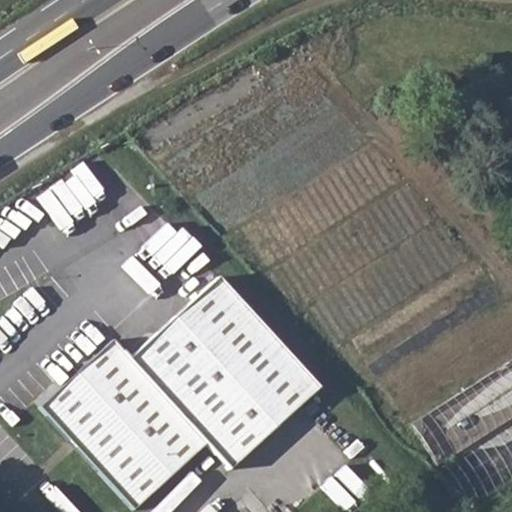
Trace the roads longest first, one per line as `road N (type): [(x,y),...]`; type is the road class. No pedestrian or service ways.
road 1 (primary): [(0,161),(236,0)]
road 2 (primary): [(103,0),(0,72)]
